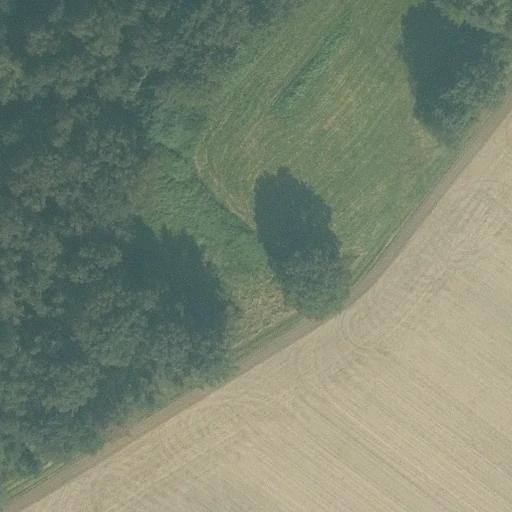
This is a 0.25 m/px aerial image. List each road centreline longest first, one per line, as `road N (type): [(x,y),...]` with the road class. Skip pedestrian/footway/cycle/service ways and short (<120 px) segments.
road 1 (track): [(0,479),(390,217),(511,35)]
road 2 (track): [(135,0),(0,171)]
